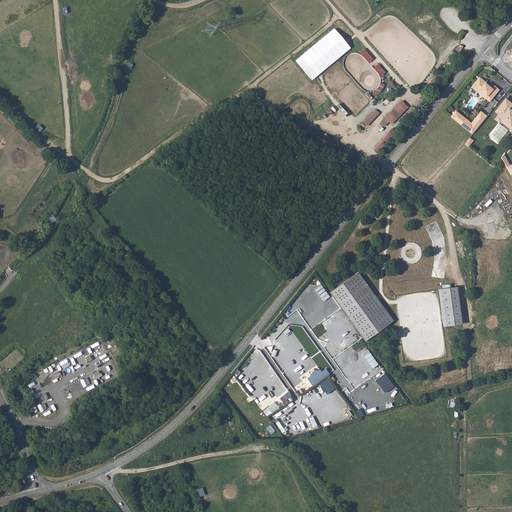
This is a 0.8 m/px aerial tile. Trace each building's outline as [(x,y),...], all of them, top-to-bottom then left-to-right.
[(334,28),(295,60),(312,79),(350,47),(334,28)] [(493,87),(480,76),(472,85),(478,90),(479,89),(486,95),(485,96),(489,100),(499,89),(494,85),(493,87)] [(505,98),(496,110),(499,112),(495,117),(500,121),(502,117),(511,125),(511,127),(511,128),(510,129),(511,131),(511,130),(511,103),(511,104),(505,98)] [(391,124),(409,107),(402,100),(384,117),(391,124)] [(363,122),(367,125),(380,113),(376,109),(363,122)] [(455,110),(450,116),(454,119),(459,113),(455,110)] [(459,113),(454,119),(472,132),(486,115),(481,110),(471,122),(459,113)] [(310,136),(317,143),(322,137),(315,131),(310,136)] [(386,132),(376,150),(381,154),(392,136),(386,132)] [(63,134),(47,136),(48,141),(53,141),(54,145),(64,143),(63,134)] [(468,146),(473,140),(470,137),(465,143),(468,146)] [(502,156),(507,166),(510,164),(504,153),(502,156)] [(392,321),(357,273),(332,292),(367,339),(392,321)] [(457,287),(441,289),(446,326),(461,324),(457,287)] [(338,335),(332,339),(336,346),(343,341),(338,335)] [(60,361),(63,368),(70,364),(67,358),(60,361)] [(319,368),(307,378),(313,385),(329,373),(325,368),(322,371),(319,368)] [(111,369),(106,372),(109,378),(114,375),(111,369)] [(93,374),(96,379),(101,376),(98,371),(93,374)] [(35,396),(42,393),(39,386),(32,389),(35,396)] [(293,399),(287,390),(278,396),(284,405),(293,399)] [(267,416),(278,407),(274,401),(263,410),(267,416)] [(276,423),(282,432),(285,430),(278,421),(276,423)]
